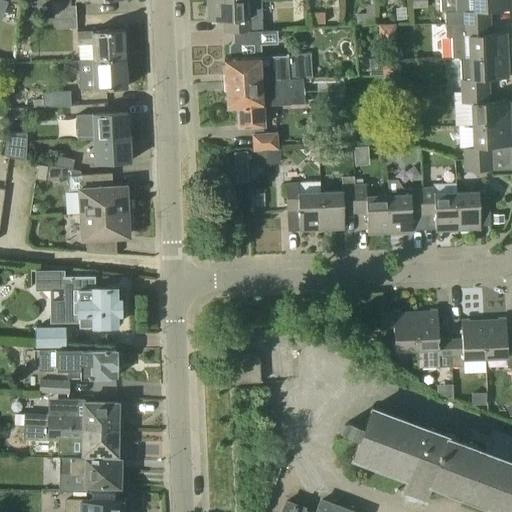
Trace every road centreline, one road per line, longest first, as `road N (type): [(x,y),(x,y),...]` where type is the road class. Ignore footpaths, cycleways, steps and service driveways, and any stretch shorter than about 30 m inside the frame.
road 1 (residential): [(175,283),(455,274),(511,262)]
road 2 (residential): [(175,283),(162,0)]
road 3 (residential): [(181,511),(175,283)]
